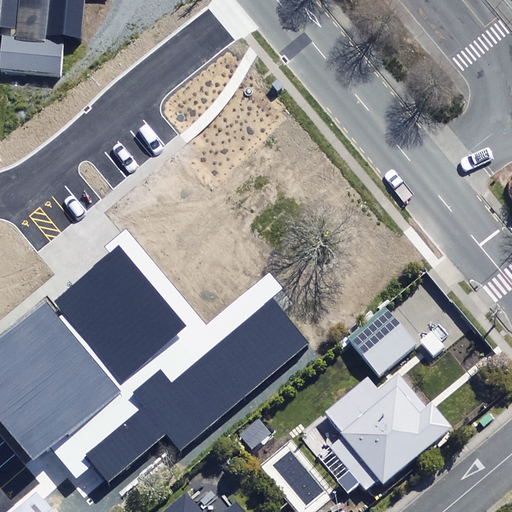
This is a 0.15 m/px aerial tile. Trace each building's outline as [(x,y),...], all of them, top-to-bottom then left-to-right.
[(0,0),(0,33),(3,34),(0,68),(61,74),(64,36),(80,37),(83,0),(0,0)] [(93,463),(106,479),(165,431),(179,448),(306,343),(269,298),(281,289),(270,275),(206,328),(125,230),(103,248),(108,254),(54,299),(50,295),(0,335),(0,417),(34,458),(50,445),(76,476),(93,463)] [(417,345),(387,310),(351,341),(381,376),(417,345)] [(378,389),(367,377),(324,412),(343,435),(330,446),(350,470),(338,480),(348,493),(360,483),(366,490),(379,480),(382,484),(452,427),(432,403),(427,407),(398,373),(378,389)] [(271,434),(259,419),(239,434),(251,450),(271,434)] [(240,511),(233,503),(229,507),(220,496),(219,487),(203,487),(203,495),(190,506),(182,497),(163,511),(240,511)] [(51,511),(37,495),(15,511),(51,511)]
